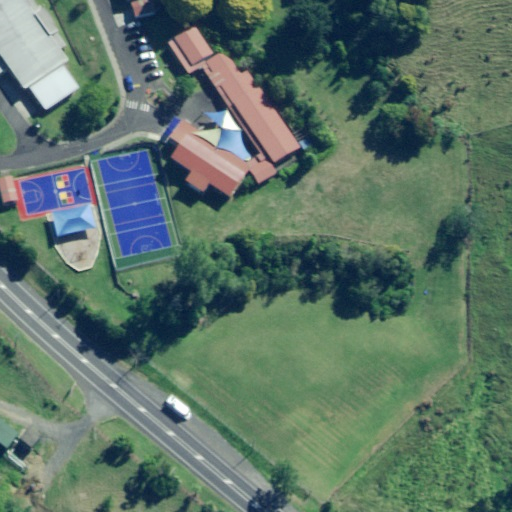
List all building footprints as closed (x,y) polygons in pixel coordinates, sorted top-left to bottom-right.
[(85,87),(20,0),(0,0),(0,66),(21,95),(27,90),(46,116),(85,87)] [(194,24),(164,44),(186,77),(203,65),(270,165),(299,145),(231,43),(214,54),(194,24)] [(247,173),(188,137),(169,167),(229,203),(247,173)] [(8,181),(0,182),(0,208),(14,205),(8,181)] [(94,231),(88,207),(51,217),(57,241),(94,231)] [(16,439),(0,425),(0,448),(5,453),(16,439)]
